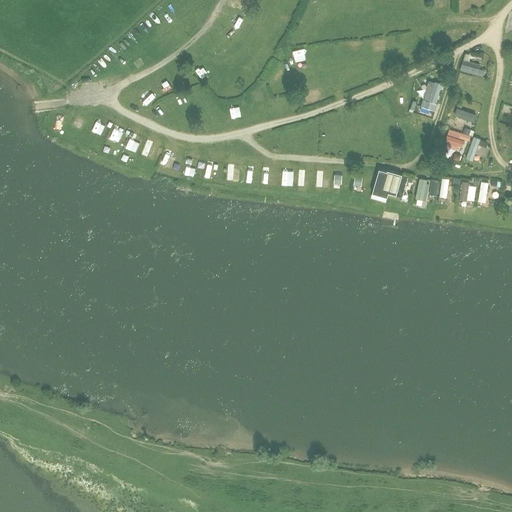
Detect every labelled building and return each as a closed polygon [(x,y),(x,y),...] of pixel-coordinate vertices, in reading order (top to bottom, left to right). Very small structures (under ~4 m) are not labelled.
[(377,36),(370,39),(374,49),(381,46),(377,36)] [(398,55),(403,65),(409,62),(405,52),(398,55)] [(459,62),(458,68),(480,73),(482,68),(459,62)] [(455,76),(467,79),(468,72),(457,70),(455,76)] [(421,97),(433,100),(438,81),(426,78),(421,97)] [(458,89),(476,92),(477,85),(459,83),(458,89)] [(405,84),(388,92),(390,98),(408,90),(405,84)] [(456,106),(452,113),(469,121),(472,113),(456,106)] [(54,113),(50,122),(58,125),(61,116),(54,113)] [(72,128),(77,117),(71,114),(66,126),(72,128)] [(85,126),(95,130),(99,122),(88,117),(85,126)] [(398,122),(400,132),(406,131),(405,126),(414,125),(413,120),(398,122)] [(330,122),(320,122),(320,130),(331,130),(330,122)] [(118,138),(122,128),(111,123),(107,133),(118,138)] [(446,128),(443,139),(461,144),(464,132),(446,128)] [(131,145),(134,137),(124,133),(121,142),(131,145)] [(151,149),(155,141),(144,136),(140,144),(151,149)] [(469,140),(466,158),(477,160),(479,151),(478,151),(479,142),(469,140)] [(163,142),(158,154),(169,159),(175,146),(163,142)] [(192,164),(193,152),(182,151),(181,163),(192,164)] [(209,169),(211,157),(204,156),(203,168),(209,169)] [(269,175),(269,166),(258,166),(259,175),(269,175)] [(281,178),(283,169),(277,168),(275,177),(281,178)] [(313,168),(311,183),(320,184),(322,169),(313,168)] [(331,169),(330,180),(341,181),(342,169),(331,169)] [(377,171),(370,194),(385,199),(387,194),(395,197),(401,176),(386,172),(385,173),(377,171)] [(362,182),(365,175),(354,172),(352,179),(362,182)] [(445,177),(436,177),(436,196),(445,196),(445,177)] [(422,200),(424,179),(418,178),(415,200),(422,200)] [(459,179),(458,201),(466,201),(466,179),(459,179)] [(483,201),(486,180),(479,179),(477,201),(483,201)]
